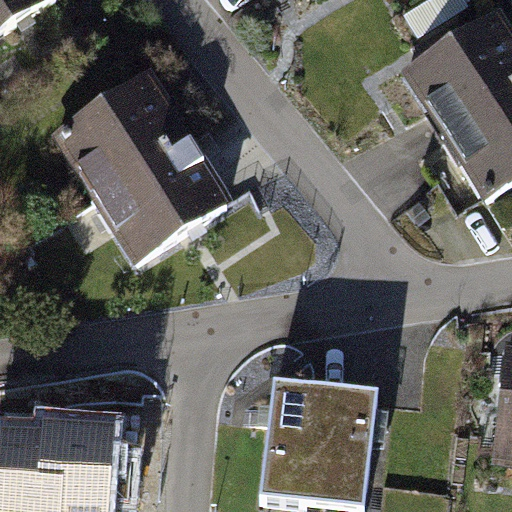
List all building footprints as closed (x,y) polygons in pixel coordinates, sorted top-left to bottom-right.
[(78,0),(0,0),(0,54),(80,2),(78,0)] [(319,0),(325,9),(339,0),(319,0)] [(511,23),(418,82),(503,218),(511,212),(511,23)] [(151,90),(63,144),(141,271),(229,217),(151,90)] [(511,355),(508,355),(489,472),(511,475),(511,355)] [(314,399),(274,393),(258,507),(291,511),(314,511),(315,510),(325,511),(365,511),(380,408),(314,399)] [(116,511),(121,449),(3,441),(0,485),(0,511),(116,511)]
